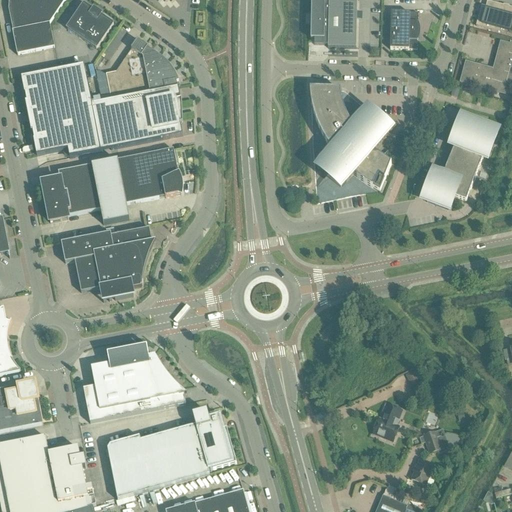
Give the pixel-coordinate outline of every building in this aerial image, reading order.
[(10,0),(10,11),(13,32),(18,56),(55,49),(50,25),(66,0),(10,0)] [(311,0),(311,40),(314,40),(314,46),(328,46),(328,49),(356,50),(357,4),(325,3),(324,0),(311,0)] [(486,8),(481,7),(476,27),(511,36),(511,8),(509,8),(510,6),(503,5),(503,6),(487,2),(486,8)] [(97,50),(114,26),(84,5),(67,30),(97,50)] [(391,14),(390,51),(417,51),(418,42),(418,40),(420,37),(420,33),(420,29),(419,27),(418,24),(418,14),(391,14)] [(106,76),(111,102),(177,89),(176,84),(178,83),(176,77),(171,69),(164,61),(147,50),(148,49),(137,42),(131,51),(132,51),(116,74),(106,76)] [(461,84),(508,96),(511,80),(511,47),(501,44),(500,45),(501,45),(494,72),(492,71),(492,69),(488,68),(487,70),(467,64),(466,64),(461,84)] [(331,68),(345,68),(345,57),(331,57),(331,68)] [(101,153),(92,106),(84,67),(21,79),(25,96),(27,104),(26,104),(32,133),(33,133),(34,141),(37,158),(68,152),(70,160),(101,153)] [(92,106),(101,153),(183,137),(181,127),(180,128),(180,124),(182,123),(179,104),(178,104),(177,100),(181,99),(179,89),(92,106)] [(380,194),(391,165),(385,162),(378,158),(373,153),(391,131),(382,124),(383,121),(379,117),(377,119),(368,112),(352,129),(349,122),(346,115),(343,107),(342,99),(341,91),(310,91),(311,99),(312,107),(314,116),(316,124),(320,132),(323,139),(327,147),(332,154),(318,170),(341,190),(353,176),(358,180),(363,184),(369,188),(374,191),(380,194)] [(483,159),(486,160),(497,132),(462,118),(451,147),(454,148),(443,177),(437,174),(426,203),(448,211),(453,198),(466,203),(483,159)] [(178,171),(177,167),(175,155),(174,155),(174,151),(57,174),(59,181),(39,185),(48,225),(67,221),(66,218),(100,212),(103,226),(130,221),(127,206),(165,199),(166,200),(181,197),(182,193),(182,188),(181,183),(180,180),(178,176),(180,175),(178,171)] [(0,255),(9,254),(10,259),(11,259),(10,253),(3,220),(0,220),(0,255)] [(142,289),(143,282),(144,275),(145,268),(150,254),(153,247),(149,230),(112,238),(111,235),(61,245),(65,265),(75,263),(81,294),(101,290),(104,304),(134,298),(132,291),(142,289)] [(10,328),(12,322),(11,322),(10,324),(7,322),(4,309),(0,310),(0,377),(19,374),(21,372),(17,368),(14,364),(13,362),(12,359),(10,355),(9,352),(8,348),(8,342),(8,338),(8,335),(9,330),(10,328)] [(109,358),(112,372),(92,376),(96,391),(85,394),(84,391),(83,391),(90,425),(186,406),(183,390),(181,391),(176,386),(171,380),(166,375),(162,369),(158,363),(148,365),(146,351),(109,358)] [(413,386),(416,385),(418,388),(425,385),(420,374),(410,379),(413,386)] [(32,386),(31,388),(29,386),(22,388),(22,387),(0,391),(0,434),(43,426),(38,398),(37,398),(36,391),(34,390),(35,388),(32,386)] [(383,415),(376,431),(396,439),(403,423),(400,422),(406,408),(389,401),(383,415)] [(431,423),(435,414),(428,411),(424,420),(431,423)] [(141,442),(140,438),(110,447),(108,451),(118,502),(210,476),(208,470),(212,469),(213,471),(236,465),(227,429),(222,431),(219,417),(209,420),(207,413),(192,417),(195,427),(141,442)] [(435,433),(423,438),(425,444),(437,439),(435,433)] [(445,435),(439,445),(441,451),(458,445),(462,437),(447,434),(445,435)] [(0,504),(1,511),(81,511),(88,510),(93,508),(96,508),(92,488),(84,490),(80,471),(86,469),(84,459),(70,462),(70,458),(59,460),(60,464),(51,466),(45,438),(26,442),(0,447),(0,504)] [(441,451),(437,439),(425,444),(430,455),(441,451)] [(426,487),(434,469),(419,462),(411,481),(426,487)] [(249,511),(243,491),(168,511),(249,511)] [(409,511),(411,509),(383,497),(376,511),(409,511)]
